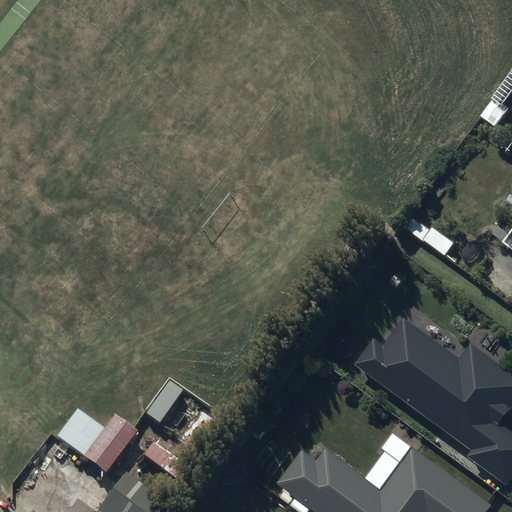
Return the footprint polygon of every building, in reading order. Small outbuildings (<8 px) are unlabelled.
[(376,345),(357,371),(473,458),(468,463),(507,492),(511,485),(511,436),(503,430),(511,417),(511,416),(511,414),(511,379),(474,351),(463,365),(407,323),(385,352),(376,345)] [(228,424),(203,407),(178,443),(204,460),(228,424)] [(76,413),(56,440),(82,462),(81,463),(103,479),(134,438),(111,420),(102,432),(76,413)] [(305,455),(280,490),(310,511),(493,511),(494,511),(413,451),(381,495),(328,456),(320,466),(305,455)] [(127,480),(103,511),(163,511),(166,508),(127,480)]
